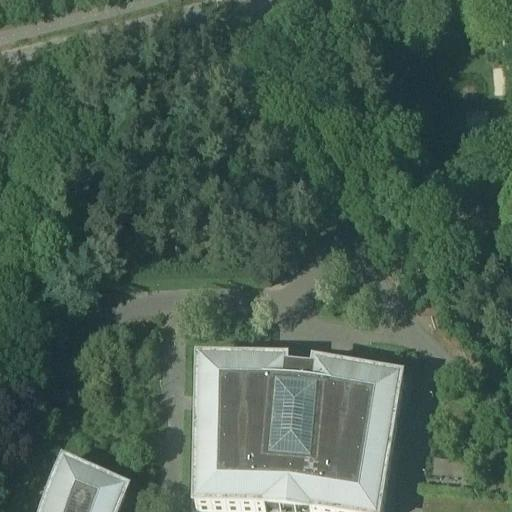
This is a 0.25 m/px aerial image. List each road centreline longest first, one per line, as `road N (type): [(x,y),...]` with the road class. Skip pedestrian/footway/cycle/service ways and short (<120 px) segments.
road 1 (unknown): [(0,472),(76,340),(110,317),(148,305),(282,299),(355,233)]
road 2 (unclassified): [(266,0),(389,320)]
road 3 (tertiary): [(0,66),(260,0)]
road 4 (unknown): [(165,511),(176,306)]
road 5 (unknown): [(408,511),(428,352)]
road 6 (unknown): [(511,330),(407,330),(428,352)]
